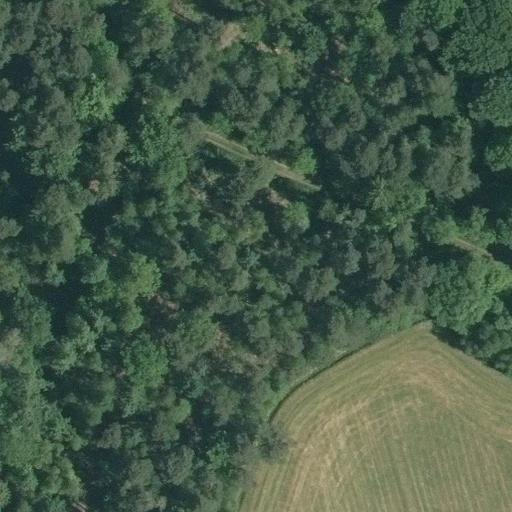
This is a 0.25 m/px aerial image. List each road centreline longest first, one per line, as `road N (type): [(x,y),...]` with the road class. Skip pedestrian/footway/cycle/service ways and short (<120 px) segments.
road 1 (track): [(511,270),(185,132),(131,137),(0,499)]
road 2 (track): [(343,0),(422,179),(433,237)]
